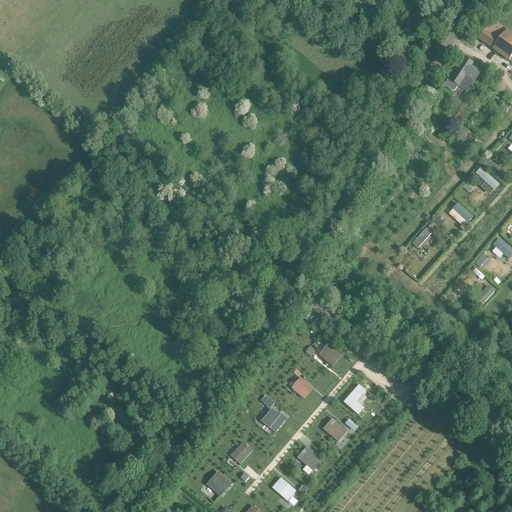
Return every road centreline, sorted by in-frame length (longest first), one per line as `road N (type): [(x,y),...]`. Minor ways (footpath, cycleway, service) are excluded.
road 1 (unclassified): [(511,432),(429,367),(291,294),(452,39)]
road 2 (track): [(246,494),(360,365),(404,398),(429,367)]
road 3 (unclassified): [(271,328),(132,511)]
